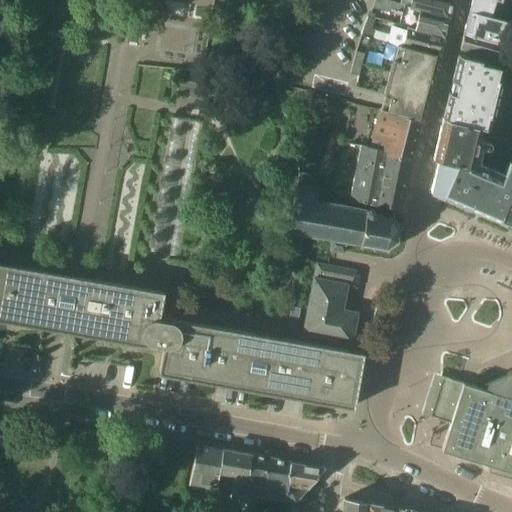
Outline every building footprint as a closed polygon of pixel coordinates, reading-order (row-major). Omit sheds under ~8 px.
[(386,0),(374,0),(372,8),(396,15),(399,4),(386,0)] [(407,0),(400,0),(399,4),(410,7),(448,15),(449,10),(450,7),(452,0),(411,0),(411,1),(407,0)] [(470,9),(464,30),(501,41),(505,27),(511,28),(511,0),(502,0),(497,18),(470,9)] [(472,0),(470,9),(497,18),(499,12),(502,0),(472,0)] [(399,4),(396,15),(401,16),(399,25),(407,27),(443,34),(443,33),(446,23),(448,15),(410,7),(399,4)] [(375,30),(372,29),(375,19),(368,16),(368,17),(367,19),(362,34),(374,36),(375,30)] [(389,40),(403,43),(438,53),(438,51),(439,47),(440,46),(441,42),(443,35),(443,34),(407,27),(406,29),(392,26),(389,40)] [(464,32),(460,48),(496,60),(501,41),(464,30),(464,32)] [(438,54),(423,51),(397,44),(383,97),(380,108),(419,118),(419,117),(420,118),(423,107),(428,88),(429,88),(438,54)] [(365,54),(356,52),(351,74),(359,76),(365,54)] [(492,116),(501,79),(500,79),(503,67),(484,62),(484,61),(458,54),(452,80),(453,81),(451,92),(449,92),(443,117),(482,126),(489,128),(492,116)] [(205,84),(179,79),(176,94),(202,98),(205,84)] [(372,146),(371,147),(388,150),(388,153),(410,158),(411,155),(412,149),(413,148),(419,120),(420,118),(419,117),(419,118),(380,108),(380,110),(372,146)] [(434,179),(431,192),(441,196),(442,197),(498,221),(511,189),(511,162),(509,161),(503,176),(473,164),(482,126),(443,117),(438,138),(434,154),(433,159),(438,160),(438,163),(434,179)] [(361,144),(350,199),(396,207),(400,208),(400,205),(401,200),(402,197),(403,191),(403,190),(405,182),(406,177),(410,158),(388,153),(388,150),(371,147),(372,146),(361,144)] [(385,247),(397,239),(399,226),(391,215),(374,212),(374,210),(316,200),(319,186),(298,183),(290,230),(331,238),(330,249),(343,252),(345,240),(385,247)] [(511,189),(498,221),(511,226),(511,189)] [(0,317),(47,326),(56,328),(54,341),(60,337),(69,331),(69,330),(152,345),(155,345),(157,345),(163,346),(162,352),(159,372),(160,372),(161,372),(330,402),(354,406),(363,354),(362,353),(362,352),(350,350),(170,318),(170,319),(168,318),(168,319),(159,318),(164,292),(163,292),(163,291),(76,275),(78,262),(63,273),(58,272),(0,261),(0,317)] [(359,274),(356,270),(316,262),(307,310),(302,332),(351,342),(357,311),(343,308),(346,289),(353,290),(356,287),(359,274)] [(511,369),(486,380),(487,385),(485,389),(463,383),(459,396),(455,396),(453,399),(451,402),(451,405),(452,409),(454,411),(450,423),(442,450),(492,465),(497,467),(511,471),(511,369)] [(197,444),(189,483),(216,487),(218,473),(221,449),(197,444)] [(249,454),(221,449),(218,473),(233,475),(233,472),(237,472),(237,469),(247,471),(249,454)] [(268,457),(249,454),(247,471),(237,469),(237,472),(233,472),(233,475),(231,490),(263,495),(268,457)] [(290,461),(268,457),(263,495),(295,500),(307,487),(301,484),(301,487),(289,485),(292,463),(290,462),(290,461)] [(293,462),(289,485),(301,487),(301,484),(307,487),(325,467),(293,462)] [(356,499),(344,498),(343,511),(367,511),(368,502),(356,499)] [(384,505),(368,502),(367,511),(400,511),(401,509),(384,505)]
